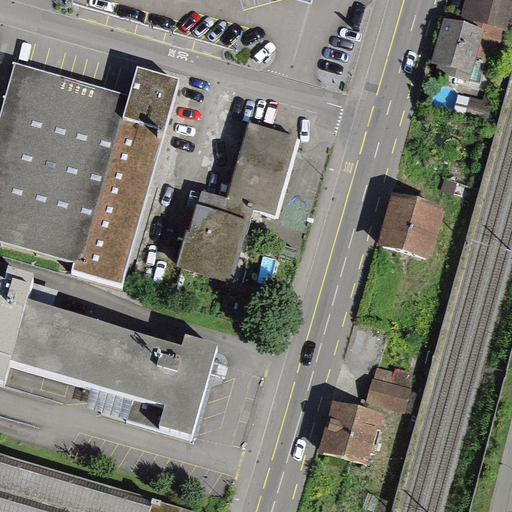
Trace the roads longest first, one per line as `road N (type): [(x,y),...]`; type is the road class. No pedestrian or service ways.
road 1 (primary): [(270,511),(387,115)]
road 2 (residential): [(387,115),(0,8)]
road 3 (unknown): [(0,405),(295,436)]
road 4 (unknown): [(352,0),(322,25),(304,27),(196,0)]
